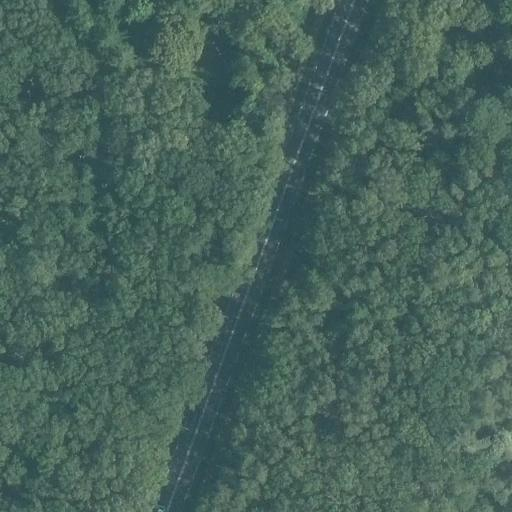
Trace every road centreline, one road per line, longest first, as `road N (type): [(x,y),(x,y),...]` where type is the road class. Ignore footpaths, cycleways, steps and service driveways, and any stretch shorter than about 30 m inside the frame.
road 1 (secondary): [(175,511),(360,0)]
road 2 (track): [(47,0),(88,38),(210,119),(299,166)]
